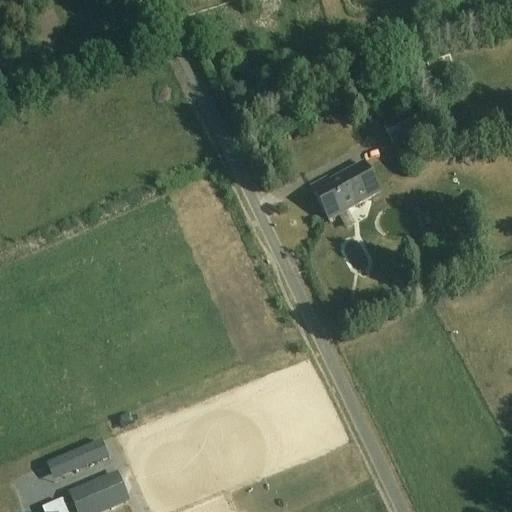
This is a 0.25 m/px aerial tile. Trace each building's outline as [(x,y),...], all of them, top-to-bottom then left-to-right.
[(458,81),(448,55),(424,64),(433,90),(458,81)] [(432,139),(415,109),(382,127),(394,150),(403,146),(406,152),(432,139)] [(378,195),(361,164),(329,181),(327,178),(310,187),(328,220),(378,195)] [(361,310),(358,306),(343,301),(338,304),(335,314),(337,318),(355,322),(359,319),(361,310)] [(117,474),(68,495),(74,511),(110,511),(130,504),(117,474)] [(65,511),(61,501),(39,510),(40,511),(65,511)]
